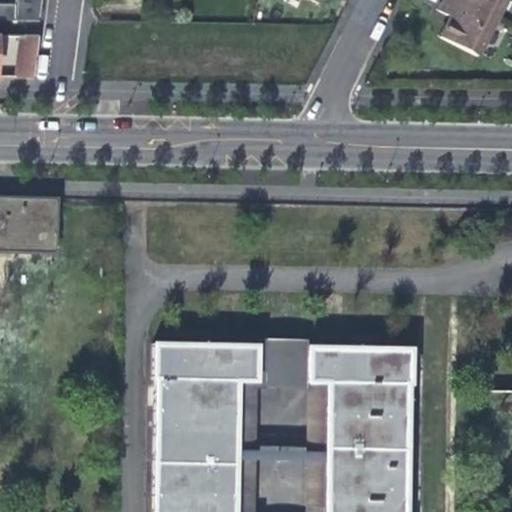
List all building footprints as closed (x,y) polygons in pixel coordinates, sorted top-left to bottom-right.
[(0,22),(38,23),(40,0),(16,0),(16,9),(0,8),(0,22)] [(509,0),(443,0),(437,12),(451,19),(445,31),(441,39),(480,58),(499,22),(509,2),(509,0)] [(17,37),(11,80),(29,80),(31,66),(33,49),(35,37),(17,37)] [(0,252),(53,254),(55,200),(0,198),(0,252)] [(401,511),(404,385),(407,385),(408,349),(305,347),(255,346),(151,344),(150,380),(153,380),(150,511),(230,511),(233,382),(254,382),(304,382),(324,383),(322,511),(401,511)] [(230,511),(251,511),(254,382),(233,382),(230,511)] [(304,382),(301,511),(322,511),(324,383),(304,382)]
